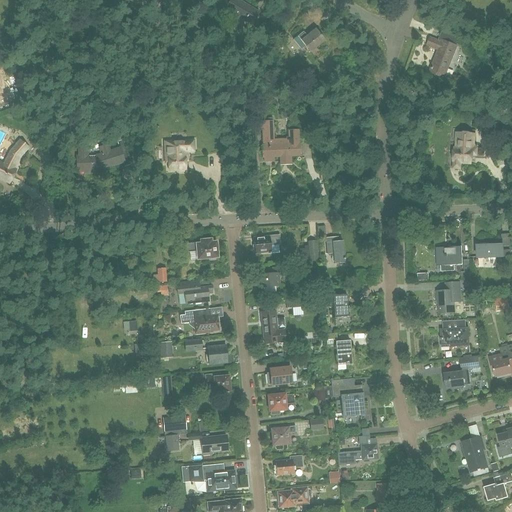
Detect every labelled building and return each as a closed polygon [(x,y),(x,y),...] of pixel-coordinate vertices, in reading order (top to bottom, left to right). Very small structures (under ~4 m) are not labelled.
[(225,0),(221,7),(252,26),(260,13),(248,5),(247,7),(237,0),(236,0),(225,0)] [(325,40),(317,29),(308,35),(304,32),(294,39),(302,49),(305,46),(310,51),(325,40)] [(442,42),(431,38),(427,45),(439,50),(430,72),(444,78),(457,46),(443,40),(442,42)] [(274,140),(273,121),(261,121),(261,130),(263,130),(264,145),(262,145),(263,158),(265,158),(265,161),(275,161),(274,157),(279,157),(280,166),(292,165),(291,156),(300,156),(300,144),(299,144),(298,130),(288,130),(288,140),(274,140)] [(476,147),(477,134),(457,132),(456,141),(456,148),(455,148),(454,161),(454,168),(461,169),(462,163),(472,164),(472,155),(477,155),(477,147),(476,147)] [(196,139),(166,139),(167,154),(169,154),(170,170),(176,170),(176,171),(184,170),(184,169),(186,169),(186,158),(187,158),(187,153),(196,152),(196,139)] [(13,170),(21,156),(29,147),(22,140),(12,150),(4,165),(0,162),(0,178),(10,183),(16,171),(13,170)] [(109,152),(107,145),(99,148),(102,155),(97,156),(78,157),(78,172),(84,172),(84,174),(98,174),(98,169),(105,167),(105,169),(115,165),(116,170),(131,164),(130,160),(125,161),(120,149),(109,152)] [(270,238),(255,239),(255,245),(253,245),(254,251),(256,251),(256,252),(264,251),(264,253),(270,252),(270,254),(280,253),(279,245),(281,245),(280,235),(270,236),(270,238)] [(339,241),(339,236),(327,237),(328,253),(334,253),(335,263),(345,262),(344,240),(339,241)] [(197,243),(185,244),(186,253),(190,252),(198,252),(199,259),(209,259),(209,263),(217,263),(217,258),(219,258),(217,242),(212,242),(212,240),(201,241),(202,244),(197,244),(197,243)] [(504,257),(510,257),(510,250),(503,250),(503,245),(477,245),(478,258),(504,257)] [(436,247),(437,266),(445,266),(445,271),(455,271),(455,266),(463,265),(462,246),(436,247)] [(300,262),(309,262),(308,248),(299,249),(300,262)] [(276,292),(275,286),(280,285),(279,273),(284,273),(284,267),(273,268),(273,274),(258,275),(259,287),(263,287),(264,293),(276,292)] [(166,282),(165,269),(157,269),(157,275),(153,275),(153,283),(157,282),(158,283),(166,282)] [(208,294),(212,294),(212,286),(199,288),(199,281),(177,283),(179,295),(185,294),(186,304),(209,302),(208,294)] [(461,302),(460,282),(446,283),(446,291),(437,291),(437,292),(438,292),(439,314),(455,313),(454,303),(461,302)] [(169,285),(162,287),(164,297),(171,296),(169,285)] [(334,317),(348,316),(347,294),(333,295),(334,317)] [(286,309),(302,307),(302,301),(286,302),(286,309)] [(306,319),(305,308),(291,309),(291,320),(306,319)] [(211,318),(210,317),(209,310),(184,312),(185,316),(180,316),(181,325),(188,324),(188,325),(195,330),(195,333),(218,330),(217,317),(211,318)] [(276,319),(275,311),(262,312),(263,322),(264,322),(266,343),(274,343),(274,345),(276,349),(285,348),(284,342),(286,341),(284,330),(284,318),(276,319)] [(479,345),(492,341),(486,320),(473,323),(479,345)] [(441,348),(470,346),(469,328),(440,330),(441,348)] [(327,343),(334,342),(334,340),(336,340),(335,334),(326,335),(327,343)] [(185,353),(202,351),(201,339),(183,341),(185,353)] [(338,370),(346,369),(345,365),(352,364),(350,340),(336,341),(338,365),(337,365),(338,370)] [(174,344),(164,344),(163,358),(174,358),(174,344)] [(504,375),(511,373),(511,372),(509,360),(511,359),(511,344),(506,346),(499,348),(501,354),(488,357),(492,370),(494,370),(496,377),(497,377),(498,379),(505,377),(504,375)] [(210,364),(227,362),(226,346),(208,348),(209,355),(206,355),(207,364),(209,364),(210,364)] [(479,368),(478,356),(459,358),(461,370),(462,370),(462,372),(445,375),(446,388),(471,385),(469,370),(479,368)] [(292,383),(290,368),(269,370),(270,373),(266,373),(268,386),(292,383)] [(214,374),(205,375),(206,383),(214,382),(215,393),(230,391),(229,376),(215,378),(214,374)] [(163,397),(172,396),(170,377),(161,378),(163,397)] [(332,396),(341,395),(343,418),(365,416),(362,385),(343,387),(343,381),(331,382),(332,396)] [(139,385),(128,385),(128,394),(138,395),(139,385)] [(314,401),(325,400),(323,387),(313,388),(314,401)] [(293,394),(269,397),(270,403),(268,403),(268,409),(270,409),(271,416),(279,415),(279,412),(288,411),(287,404),(294,403),(293,394)] [(177,436),(187,434),(185,416),(163,419),(165,437),(177,436)] [(311,432),(311,431),(323,430),(323,423),(322,419),(320,419),(309,421),(311,432)] [(295,426),(280,428),(280,430),(272,431),(273,437),(271,437),(272,443),(273,442),(274,445),(288,443),(287,433),(295,433),(295,426)] [(508,433),(498,435),(501,447),(498,448),(500,457),(511,454),(511,451),(511,446),(511,428),(508,430),(508,433)] [(188,434),(189,441),(201,440),(203,455),(212,454),(212,452),(228,451),(227,442),(225,442),(224,437),(202,439),(201,433),(188,434)] [(179,451),(177,436),(165,437),(167,452),(179,451)] [(370,436),(362,436),(359,436),(359,444),(362,444),(362,451),(353,452),(337,453),(338,466),(355,465),(355,460),(364,459),(364,462),(369,461),(369,459),(378,458),(376,445),(368,446),(367,437),(370,436)] [(485,447),(481,436),(463,442),(469,463),(468,463),(471,473),(473,472),(474,477),(490,473),(482,448),(485,447)] [(277,475),(294,473),(293,467),(301,467),(300,456),(291,457),(291,461),(276,462),(277,475)] [(222,473),(221,465),(209,466),(181,468),(183,483),(206,480),(207,492),(237,489),(235,471),(222,473)] [(329,484),(341,482),(339,471),(328,472),(329,484)] [(496,501),(508,498),(504,484),(511,481),(511,475),(511,473),(494,478),(496,484),(484,488),(488,501),(495,499),(496,501)] [(379,500),(379,506),(392,506),(392,486),(379,486),(379,492),(379,500)] [(280,508),(294,506),(309,505),(308,487),(290,488),(291,492),(279,493),(280,508)] [(240,511),(240,500),(225,502),(225,501),(208,503),(209,511),(219,511),(240,511)] [(166,511),(187,511),(191,511),(190,501),(166,504),(166,511)]
